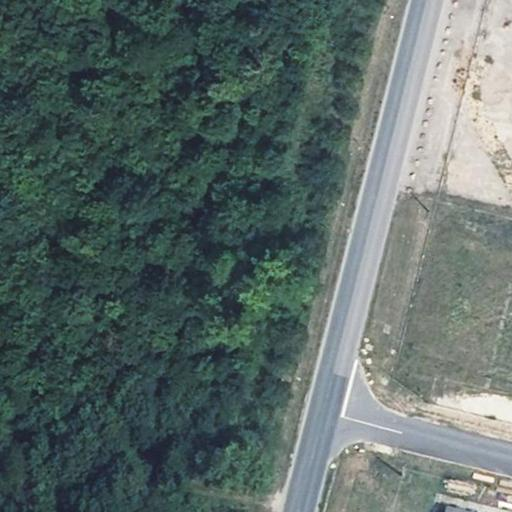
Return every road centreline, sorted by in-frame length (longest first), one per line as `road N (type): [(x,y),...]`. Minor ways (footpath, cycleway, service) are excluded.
road 1 (track): [(277,0),(134,511)]
road 2 (unclassified): [(323,412),(429,0)]
road 3 (track): [(298,509),(0,433)]
road 4 (unclassified): [(323,412),(511,457)]
